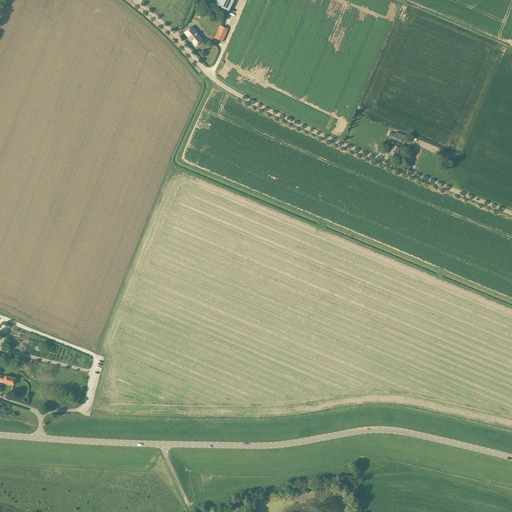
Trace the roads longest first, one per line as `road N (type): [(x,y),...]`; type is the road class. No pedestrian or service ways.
road 1 (tertiary): [(511,456),(389,428),(256,445),(0,434)]
road 2 (unclassified): [(511,213),(251,102),(207,72),(135,0)]
road 3 (track): [(511,45),(399,0)]
